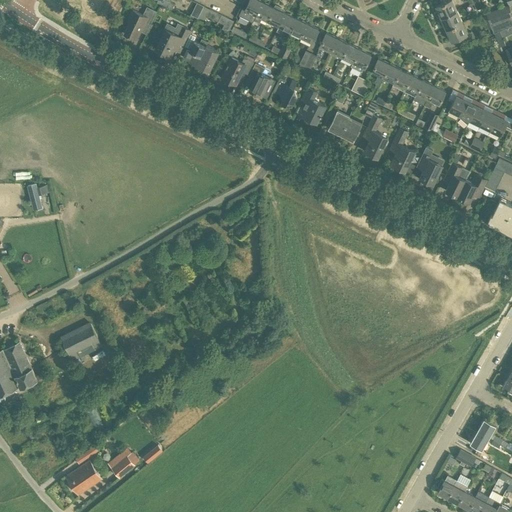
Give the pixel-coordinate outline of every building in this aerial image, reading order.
[(157,0),(157,2),(172,9),(174,4),(166,0),(157,0)] [(253,22),(263,2),(259,0),(249,0),(245,9),(242,7),(239,15),(253,22)] [(441,18),(457,10),(455,4),(460,2),(459,0),(440,0),(442,3),(435,6),(441,18)] [(479,0),(473,3),(476,10),(482,8),(479,0)] [(263,2),(253,22),(254,21),(260,24),(263,18),(267,20),(274,7),(263,2)] [(196,17),(203,5),(197,3),(191,15),(196,17)] [(221,14),(203,5),(196,17),(215,26),(221,14)] [(267,20),(278,25),(285,13),(280,10),(281,8),(275,5),(274,7),(267,20)] [(511,15),(508,5),(486,13),(490,24),(494,33),(509,27),(506,19),(509,18),(508,16),(511,15)] [(124,33),(136,39),(143,25),(149,28),(157,11),(147,6),(145,10),(143,15),(132,9),(127,20),(130,21),(124,33)] [(457,10),(441,18),(446,29),(462,22),(457,10)] [(278,25),(276,30),(282,33),(285,28),(290,31),(296,18),(285,13),(278,25)] [(234,21),(221,14),(215,26),(228,33),(234,21)] [(307,23),(296,18),(290,31),(301,36),(307,23)] [(467,33),(462,22),(446,29),(451,41),(458,38),(461,44),(474,38),(471,31),(467,33)] [(318,29),(307,23),(301,36),(312,42),(318,29)] [(182,49),(189,34),(191,30),(183,26),(178,35),(165,29),(155,49),(170,56),(173,48),(181,52),(182,49)] [(237,34),(245,37),(247,33),(240,29),(237,34)] [(331,51),(337,38),(326,32),(319,45),(331,51)] [(197,38),(189,34),(182,49),(185,51),(183,56),(197,62),(205,45),(205,46),(206,44),(207,42),(201,39),(199,43),(195,41),(197,38)] [(256,43),(259,38),(251,34),(248,39),(256,43)] [(259,38),(256,43),(264,47),(266,42),(259,38)] [(348,43),(337,38),(331,51),(342,56),(348,43)] [(359,49),(348,43),(342,56),(353,62),(359,49)] [(219,50),(206,44),(205,46),(205,45),(197,62),(197,63),(197,64),(209,70),(219,50)] [(278,54),(281,49),(273,45),(271,50),(278,54)] [(283,45),(281,49),(278,54),(286,58),(291,48),(283,45)] [(359,49),(353,62),(351,66),(361,72),(364,67),(371,54),(359,49)] [(305,67),(312,53),(306,50),(299,64),(305,67)] [(312,53),(305,67),(311,70),(318,56),(312,53)] [(231,57),(222,76),(236,83),(242,72),(247,74),(253,61),(243,56),(241,62),(231,57)] [(383,76),(389,63),(378,58),(372,71),(378,74),(374,80),(377,82),(375,85),(378,87),(380,83),(383,77),(383,76)] [(255,63),(249,76),(254,79),(249,90),(261,96),(270,78),(261,73),(264,67),(255,63)] [(400,69),(389,63),(383,76),(383,77),(394,82),(392,86),(400,69)] [(412,74),(400,69),(392,86),(403,91),(412,74)] [(331,80),(333,74),(325,71),(323,76),(331,80)] [(285,76),(281,74),(274,89),(279,91),(282,100),(280,105),(285,107),(287,103),(289,104),(290,102),(293,104),(297,96),(294,88),(297,83),(292,80),(289,85),(284,83),(285,80),(283,79),(285,76)] [(333,74),(331,80),(338,83),(341,78),(333,74)] [(412,74),(403,91),(414,97),(423,80),(412,74)] [(357,92),(364,78),(358,75),(351,89),(357,92)] [(364,78),(357,92),(363,95),(369,81),(364,78)] [(423,80),(414,97),(413,100),(424,105),(434,85),(423,80)] [(445,91),(434,85),(424,105),(431,108),(434,101),(439,104),(445,91)] [(342,103),(348,90),(341,87),(335,100),(342,103)] [(325,105),(314,100),(318,92),(308,88),(300,105),(306,108),(302,116),(316,123),(325,105)] [(459,115),(467,100),(463,98),(464,95),(457,92),(449,110),(459,115)] [(383,105),(385,100),(378,96),(375,101),(383,105)] [(467,100),(459,115),(459,116),(467,124),(469,120),(470,120),(478,102),(472,99),(471,102),(467,100)] [(393,104),(385,100),(383,105),(391,108),(393,104)] [(374,111),(377,105),(371,101),(364,114),(371,117),(374,111)] [(484,105),(478,102),(470,120),(480,125),(487,110),(483,108),(484,105)] [(405,116),(408,111),(400,107),(398,112),(405,116)] [(341,134),(350,115),(337,109),(328,128),(341,134)] [(487,110),(480,125),(490,130),(499,112),(493,109),(491,112),(487,110)] [(408,111),(405,116),(413,119),(415,114),(408,111)] [(439,115),(435,113),(433,112),(426,126),(432,129),(435,122),(439,115)] [(499,112),(490,130),(501,135),(508,120),(504,118),(505,115),(499,112)] [(362,136),(369,139),(370,139),(364,150),(378,157),(387,137),(375,131),(381,119),(373,114),(362,136)] [(350,115),(341,134),(353,141),(362,121),(350,115)] [(435,122),(432,129),(431,130),(442,135),(442,136),(448,139),(451,131),(445,128),(444,131),(438,128),(440,124),(435,122)] [(415,164),(409,161),(415,150),(402,144),(408,132),(400,127),(389,149),(396,152),(391,163),(405,170),(411,173),(415,164)] [(451,131),(448,139),(454,142),(458,134),(451,131)] [(425,167),(420,177),(433,184),(442,165),(429,158),(430,156),(423,153),(418,163),(425,167)] [(499,157),(492,172),(502,176),(504,171),(499,157)] [(511,167),(511,163),(499,157),(504,171),(509,174),(511,167)] [(470,171),(452,162),(444,177),(450,180),(446,190),(457,196),(466,179),(470,171)] [(492,172),(490,176),(499,181),(502,176),(492,172)] [(466,179),(457,196),(469,201),(474,192),(480,195),(488,180),(476,174),(472,182),(466,179)] [(490,176),(488,181),(497,186),(499,181),(490,176)] [(444,177),(440,186),(446,188),(450,180),(444,177)] [(28,183),(32,208),(43,206),(41,192),(50,190),(49,183),(38,184),(38,181),(28,183)] [(497,186),(488,181),(485,186),(495,190),(497,186)] [(511,203),(500,198),(488,222),(511,233),(511,203)] [(70,355),(73,360),(94,349),(102,346),(98,337),(91,324),(62,338),(68,350),(62,353),(65,358),(70,355)] [(0,350),(0,395),(16,388),(20,387),(20,388),(37,380),(19,342),(0,350)] [(511,375),(509,374),(502,386),(511,391),(511,375)] [(93,384),(86,387),(89,393),(96,389),(93,384)] [(95,400),(85,403),(92,427),(102,424),(95,400)] [(484,418),(477,430),(494,440),(497,435),(492,432),(496,425),(484,418)] [(494,440),(477,430),(470,443),(482,449),(485,443),(486,443),(490,445),(491,444),(494,440)] [(503,439),(497,435),(494,440),(500,443),(503,439)] [(466,460),(469,454),(463,451),(461,449),(457,455),(460,456),(462,458),(460,462),(464,464),(466,460)] [(87,459),(92,455),(89,450),(84,454),(87,459)] [(486,461),(493,465),(497,458),(487,452),(483,459),(486,461)] [(469,454),(466,460),(472,463),(475,457),(469,454)] [(112,468),(113,469),(119,476),(134,464),(127,455),(112,468)] [(72,485),(95,469),(89,460),(66,476),(72,485)] [(488,471),(491,466),(485,463),(482,468),(488,471)] [(491,466),(488,471),(489,472),(486,477),(491,479),(494,474),(497,469),(491,466)] [(95,469),(72,485),(78,494),(102,478),(95,469)] [(467,483),(470,477),(460,473),(457,478),(467,483)] [(447,497),(456,480),(447,475),(445,480),(442,478),(438,484),(441,485),(437,492),(447,497)] [(509,483),(511,477),(507,475),(503,480),(509,483)] [(456,480),(447,497),(458,503),(464,490),(467,485),(456,480)] [(493,488),(489,494),(499,500),(503,495),(493,488)] [(475,496),(464,490),(458,503),(468,508),(475,496)] [(478,491),(475,496),(468,508),(474,511),(479,511),(488,496),(478,491)] [(488,496),(479,511),(493,511),(499,502),(488,496)] [(499,502),(493,511),(506,511),(509,507),(499,502)]
